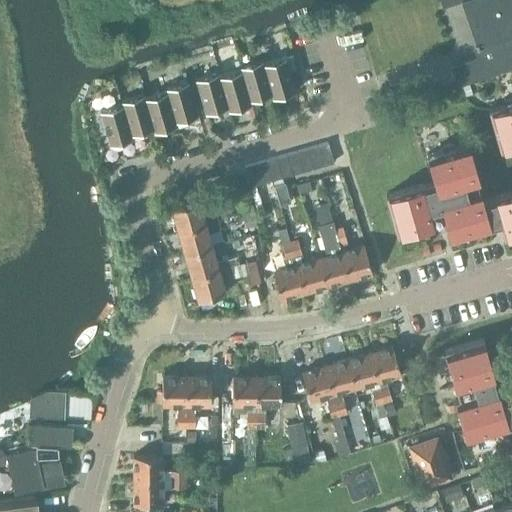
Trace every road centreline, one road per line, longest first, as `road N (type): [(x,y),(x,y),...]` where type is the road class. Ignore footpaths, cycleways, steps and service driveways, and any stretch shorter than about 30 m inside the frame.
road 1 (residential): [(167,321),(137,190),(340,124)]
road 2 (residential): [(167,321),(218,342),(281,342),(409,317)]
road 3 (residential): [(93,511),(136,343),(167,321)]
road 4 (residential): [(340,124),(376,248),(409,317)]
